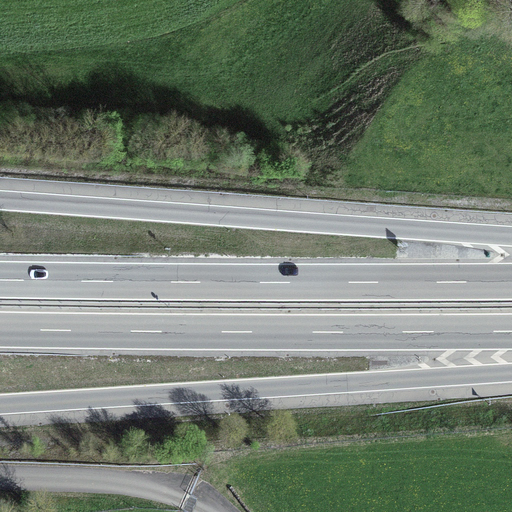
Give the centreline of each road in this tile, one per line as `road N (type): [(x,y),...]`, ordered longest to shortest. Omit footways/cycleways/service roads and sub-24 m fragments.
road 1 (motorway): [(511,235),(0,199)]
road 2 (motorway): [(0,404),(511,373)]
road 3 (motorway): [(0,328),(511,331)]
road 4 (motorway): [(511,281),(0,279)]
